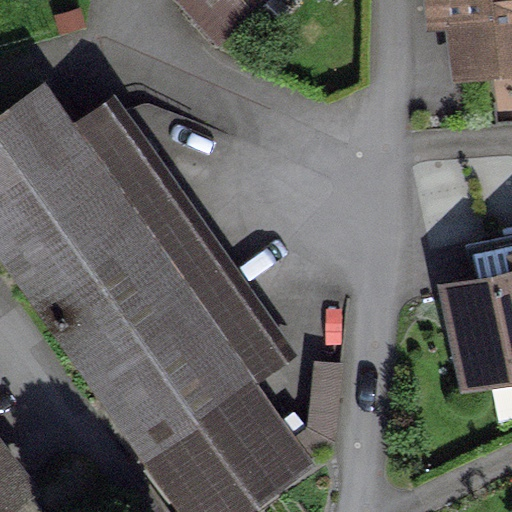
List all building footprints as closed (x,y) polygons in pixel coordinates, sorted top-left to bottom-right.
[(265,0),(180,0),(216,42),(265,0)] [(511,0),(425,0),(429,27),(446,25),(452,75),(511,68),(511,0)] [(80,6),(54,14),(60,35),(86,27),(80,6)] [(74,112),(44,72),(0,101),(0,250),(181,511),(245,511),(317,463),(314,457),(295,431),(259,378),(298,349),(115,81),(74,112)] [(511,235),(474,243),(479,265),(509,259),(506,244),(511,242),(511,235)] [(479,265),(438,274),(462,383),(511,372),(511,242),(506,244),(509,259),(479,265)] [(307,422),(295,431),(314,457),(335,442),(344,360),(314,357),(307,422)] [(0,511),(5,511),(44,483),(0,423),(0,511)]
